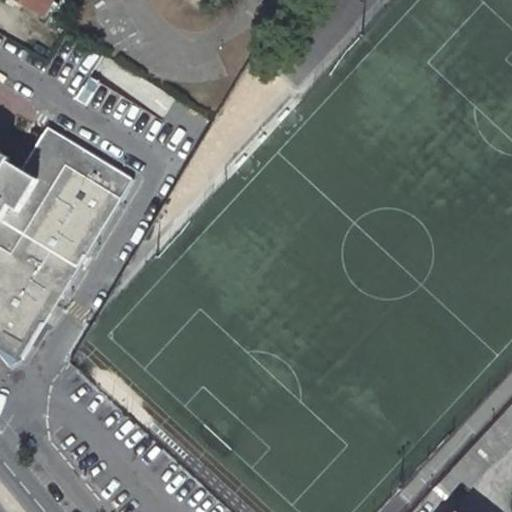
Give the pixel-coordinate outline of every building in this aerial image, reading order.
[(52,0),(16,0),(43,16),(52,0)] [(91,77),(78,98),(89,105),(102,83),(91,77)] [(0,348),(18,361),(29,359),(136,178),(51,128),(27,168),(43,178),(21,212),(15,208),(3,224),(0,224),(0,348)] [(13,157),(0,148),(0,224),(3,224),(15,208),(21,212),(43,178),(27,168),(12,159),(13,157)] [(511,442),(511,403),(434,487),(445,497),(462,479),(470,487),(511,442)]
